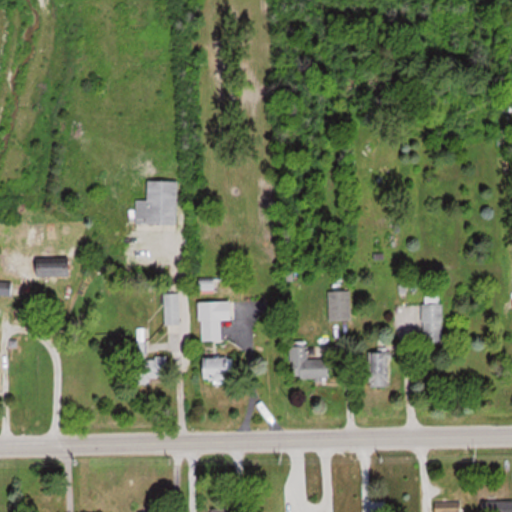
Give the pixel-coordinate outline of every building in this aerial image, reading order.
[(138,222),(179,222),(179,179),(149,179),(149,199),(138,199),(138,222)] [(26,260),(26,276),(73,276),(73,260),(26,260)] [(12,281),(0,280),(0,293),(12,293),(12,281)] [(330,291),(330,320),(352,320),(352,291),(330,291)] [(423,343),(443,343),(443,293),(423,293),(423,343)] [(166,323),(180,323),(180,294),(166,294),(166,323)] [(223,341),(222,319),(234,319),(234,301),(202,301),(202,341),(223,341)] [(132,342),(130,380),(167,381),(168,357),(148,356),(148,343),(132,342)] [(391,386),(391,352),(371,352),(371,386),(391,386)] [(236,357),(207,357),(207,379),(236,379),(236,357)] [(507,511),(508,503),(484,503),(484,511),(507,511)]
